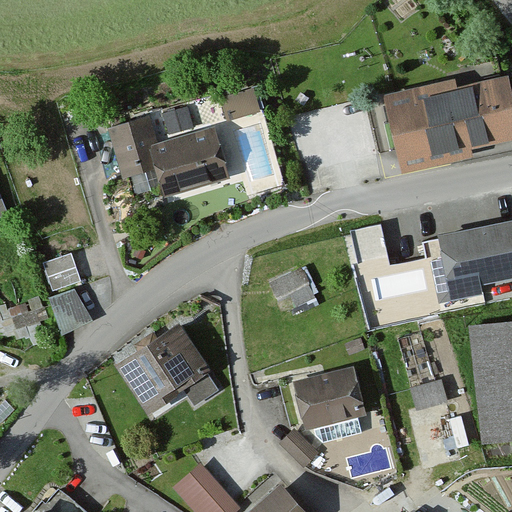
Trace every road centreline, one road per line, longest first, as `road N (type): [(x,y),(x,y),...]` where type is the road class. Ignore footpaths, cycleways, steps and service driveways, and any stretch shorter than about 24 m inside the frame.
road 1 (unclassified): [(218,245),(132,304),(73,364),(0,462)]
road 2 (residential): [(218,245),(252,428),(265,449),(343,511)]
road 3 (unclassified): [(511,170),(261,226),(218,245)]
